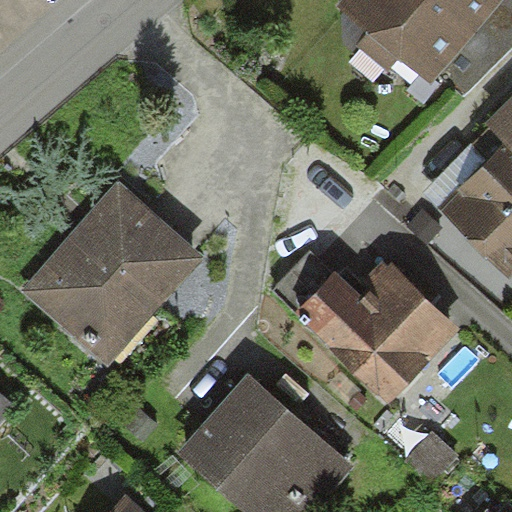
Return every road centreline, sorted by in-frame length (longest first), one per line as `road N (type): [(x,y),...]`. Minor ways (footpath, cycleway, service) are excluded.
road 1 (unknown): [(294,149),(259,288),(169,410),(176,450),(213,500)]
road 2 (residential): [(0,108),(127,0)]
